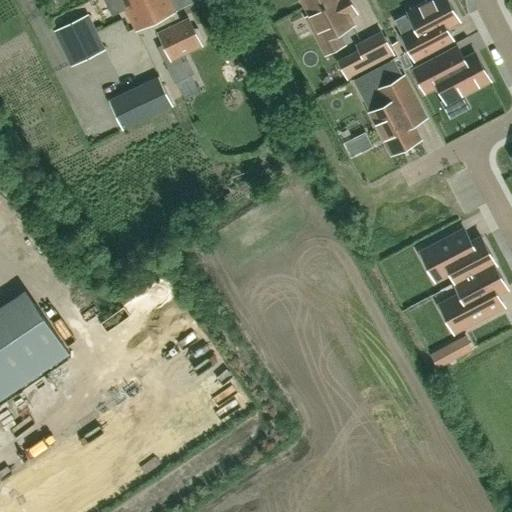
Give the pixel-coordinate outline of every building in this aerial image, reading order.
[(156,21),(145,0),(122,0),(137,30),(156,21)] [(171,0),(145,0),(156,21),(161,32),(160,33),(165,44),(160,47),(169,67),(187,59),(184,53),(202,44),(201,42),(203,38),(199,29),(195,29),(190,19),(181,23),(176,11),(177,11),(171,0)] [(348,0),(303,0),(311,15),(308,16),(316,32),(319,30),(324,39),(352,24),(347,15),(355,11),(348,0)] [(452,39),(445,27),(458,20),(447,0),(432,0),(427,3),(425,0),(411,8),(412,11),(408,13),(417,28),(402,36),(415,59),(435,48),(452,39)] [(57,32),(75,68),(112,50),(94,15),(57,32)] [(351,60),(357,73),(392,54),(383,37),(360,48),(363,54),(351,60)] [(457,47),(437,57),(414,69),(425,92),(438,85),(447,103),(489,80),(475,53),(464,59),(457,47)] [(188,103),(203,96),(192,73),(177,80),(188,103)] [(420,138),(412,124),(425,117),(404,76),(380,89),(388,103),(371,112),(392,153),(420,138)] [(175,106),(125,132),(140,161),(190,135),(175,106)] [(482,238),(472,243),(466,231),(465,230),(463,231),(449,239),(421,253),(430,271),(434,278),(435,280),(436,279),(450,272),(455,282),(456,283),(493,263),(494,264),(495,263),(482,238)] [(502,304),(496,293),(506,287),(494,264),(493,263),(456,283),(455,282),(454,282),(461,294),(441,304),(440,305),(440,307),(444,314),(453,331),(487,314),(502,306),(503,305),(502,304)] [(36,302),(0,326),(0,399),(70,352),(36,302)] [(430,356),(436,366),(459,354),(453,344),(430,356)] [(29,432),(34,439),(51,426),(46,419),(29,432)]
